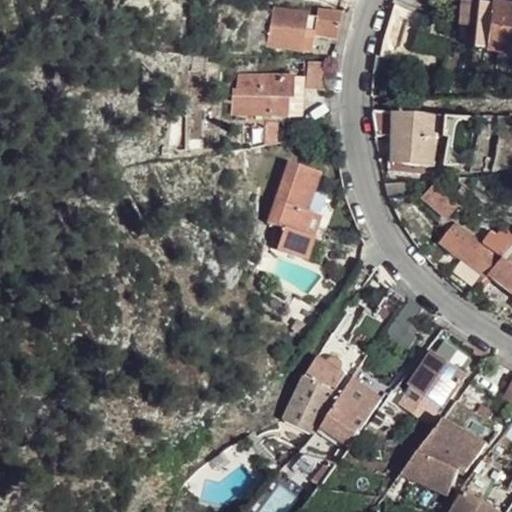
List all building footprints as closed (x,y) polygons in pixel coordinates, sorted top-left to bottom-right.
[(410,0),(409,2),(433,12),(438,0),(410,0)] [(511,8),(495,7),(461,3),(458,23),(475,26),(474,49),(509,52),(511,52),(511,8)] [(278,47),(285,11),(271,9),(265,47),(272,47),(278,47)] [(310,12),(308,15),(285,11),(278,47),(302,50),(305,39),(315,39),(336,40),(344,14),(310,12)] [(305,39),(302,50),(313,51),(315,39),(305,39)] [(325,93),(327,66),(308,64),(307,91),(325,93)] [(232,88),(232,114),(301,114),(302,73),(239,73),(239,88),(232,88)] [(395,134),(396,111),(373,110),(376,125),(378,137),(387,136),(395,134)] [(436,170),(437,113),(396,111),(395,134),(395,167),(436,170)] [(268,123),(266,147),(279,144),(280,123),(268,123)] [(395,134),(387,136),(386,176),(394,177),(395,167),(395,134)] [(288,164),(270,225),(285,231),(280,251),(308,260),(316,238),(307,235),(313,214),(308,212),(319,174),(288,164)] [(436,170),(395,167),(394,177),(436,180),(436,170)] [(391,183),(387,185),(389,192),(392,199),(417,198),(416,183),(394,183),(391,183)] [(435,187),(424,199),(447,218),(457,206),(435,187)] [(323,216),(313,214),(307,235),(316,238),(323,216)] [(456,223),(440,243),(487,278),(489,275),(503,259),(504,259),(486,243),(485,245),(456,223)] [(486,243),(504,259),(511,249),(511,233),(504,228),(498,236),(493,231),(486,243)] [(511,266),(503,259),(489,275),(511,292),(511,266)] [(393,286),(391,288),(407,300),(409,297),(393,286)] [(343,345),(365,359),(381,337),(407,300),(391,288),(371,316),(365,312),(343,345)] [(381,337),(404,352),(412,338),(405,332),(421,309),(407,300),(381,337)] [(299,320),(292,329),(305,338),(311,328),(299,320)] [(311,328),(305,338),(310,342),(319,329),(315,325),(314,324),(311,328)] [(343,345),(332,337),(316,362),(307,378),(326,389),(339,373),(352,381),(358,370),(365,359),(343,345)] [(438,350),(434,355),(463,375),(467,370),(438,350)] [(434,355),(432,354),(409,386),(442,409),(466,377),(463,375),(434,355)] [(358,370),(352,381),(368,393),(376,382),(358,370)] [(282,419),(309,435),(313,426),(316,427),(320,420),(323,420),(344,393),(352,381),(339,373),(326,389),(307,378),(293,400),(282,419)] [(511,377),(498,395),(511,406),(511,377)] [(352,381),(344,393),(321,429),(348,447),(359,430),(360,431),(381,401),(368,393),(352,381)] [(487,446),(441,420),(431,432),(409,462),(398,476),(447,497),(458,471),(465,474),(487,446)] [(511,441),(511,428),(510,426),(479,465),(488,468),(492,462),(495,463),(504,449),(506,450),(511,441)] [(488,468),(479,465),(459,491),(462,493),(450,511),(495,511),(480,503),(500,474),(488,468)]
